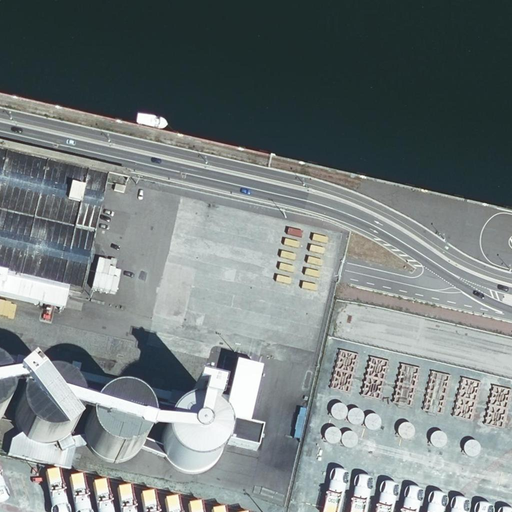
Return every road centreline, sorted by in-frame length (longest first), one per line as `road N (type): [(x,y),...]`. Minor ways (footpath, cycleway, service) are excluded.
road 1 (secondary): [(0,130),(303,198),(370,219),(432,263)]
road 2 (unclassified): [(220,373),(0,321)]
road 3 (unknown): [(152,200),(115,348)]
